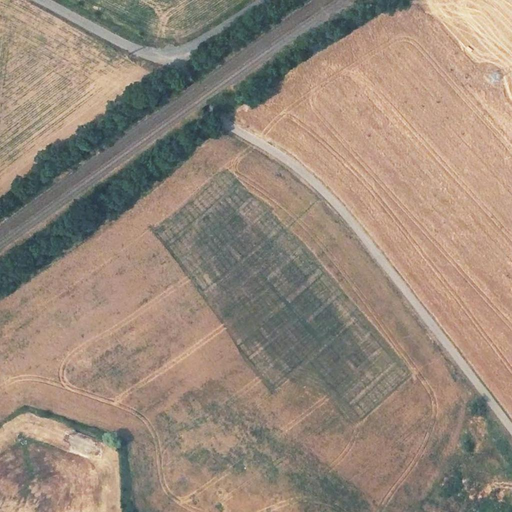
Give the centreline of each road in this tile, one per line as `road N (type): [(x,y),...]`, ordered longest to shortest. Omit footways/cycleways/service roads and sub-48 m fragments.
road 1 (unclassified): [(172,59),(224,123),(305,174),(345,212),(511,428)]
road 2 (unclassified): [(41,0),(140,52),(172,59)]
